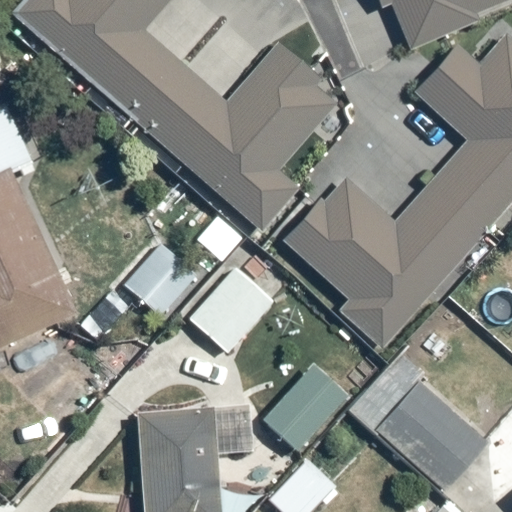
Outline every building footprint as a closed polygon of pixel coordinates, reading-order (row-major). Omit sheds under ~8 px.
[(20,0),(9,12),(255,230),(292,188),(273,172),(331,106),(268,50),(222,102),(138,28),(163,0),(20,0)] [(494,0),(373,0),(375,3),(384,0),(388,0),(403,44),(473,20),(469,9),(494,0)] [(336,317),(382,354),(511,194),(511,45),(502,37),(477,69),(450,47),(412,94),(466,139),(397,223),(337,174),(280,243),(350,300),(336,317)] [(0,347),(65,321),(49,282),(76,271),(49,206),(25,216),(6,169),(30,159),(0,87),(0,347)] [(172,231),(123,285),(160,318),(209,265),(172,231)] [(238,264),(187,320),(225,356),(277,299),(238,264)] [(400,353),(347,409),(376,437),(380,432),(439,489),(482,445),(420,384),(426,378),(400,353)] [(307,365),(260,420),(293,449),(341,394),(307,365)] [(255,411),(136,418),(141,511),(247,511),(247,491),(217,492),(214,453),(257,451),(255,411)] [(305,455),(265,499),(279,511),(306,511),(335,482),(305,455)]
